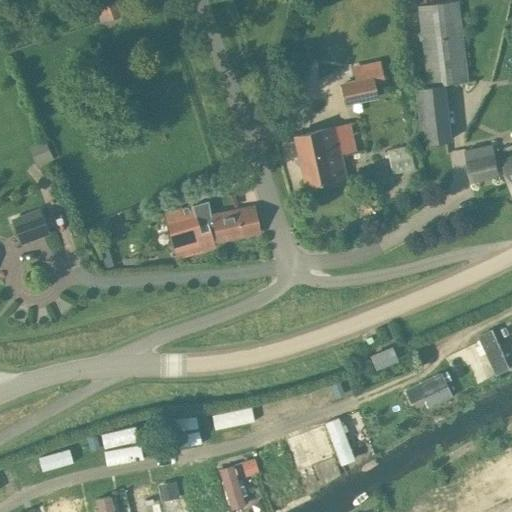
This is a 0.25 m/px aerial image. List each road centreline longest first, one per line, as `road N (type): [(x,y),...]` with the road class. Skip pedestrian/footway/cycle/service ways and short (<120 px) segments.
road 1 (tertiary): [(119,367),(244,358),(511,256)]
road 2 (unclassified): [(3,511),(44,488),(253,439),(352,402)]
road 3 (unclassified): [(290,275),(192,0)]
road 4 (unclassified): [(290,275),(360,282),(456,255),(511,254)]
road 5 (unclassified): [(119,367),(290,275)]
road 6 (tertiary): [(0,389),(20,379),(119,367)]
